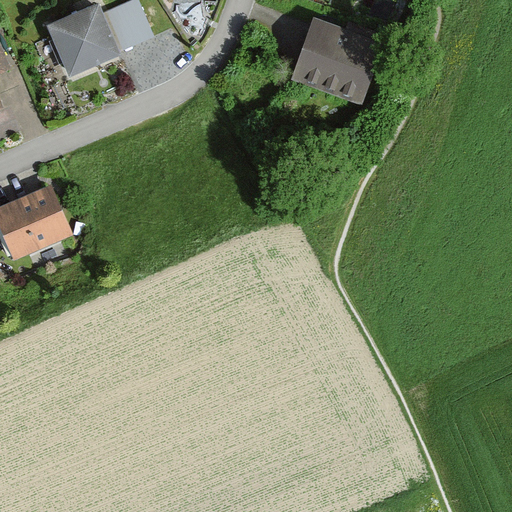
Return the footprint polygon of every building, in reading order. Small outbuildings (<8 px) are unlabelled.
[(137,0),(134,0),(103,14),(120,50),(153,36),(137,0)] [(50,29),(69,72),(112,53),(93,10),(50,29)] [(291,86),(362,111),(385,47),(314,22),(291,86)] [(0,43),(0,73),(11,69),(0,43)] [(72,240),(52,187),(0,206),(0,239),(9,263),(72,240)]
